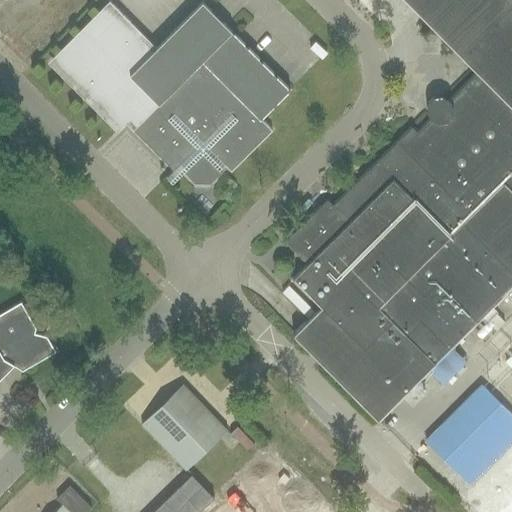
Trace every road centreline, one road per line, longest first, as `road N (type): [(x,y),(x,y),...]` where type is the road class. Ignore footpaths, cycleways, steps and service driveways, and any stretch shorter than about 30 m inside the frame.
road 1 (unclassified): [(202,272),(378,79),(377,48),(328,0)]
road 2 (unclassified): [(416,486),(202,272)]
road 3 (unclassified): [(202,272),(0,66)]
road 4 (unclassified): [(0,476),(202,272)]
